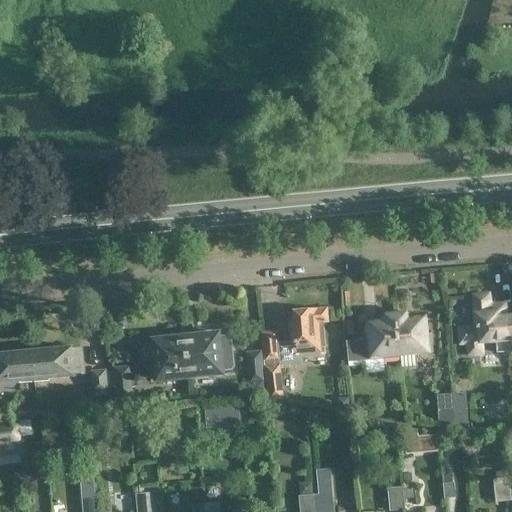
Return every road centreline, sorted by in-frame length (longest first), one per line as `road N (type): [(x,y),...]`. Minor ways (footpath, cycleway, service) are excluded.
road 1 (residential): [(0,293),(511,246)]
road 2 (secondary): [(511,190),(0,235)]
